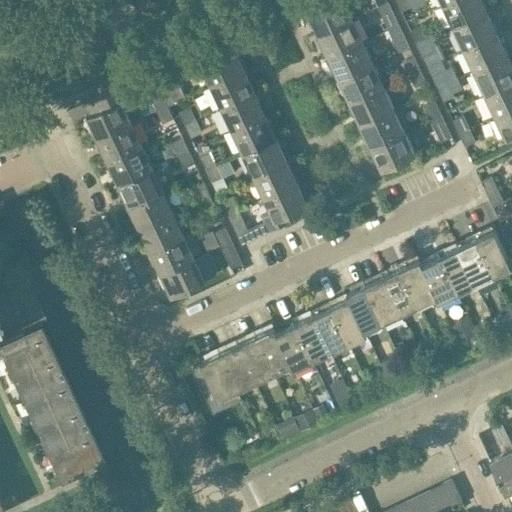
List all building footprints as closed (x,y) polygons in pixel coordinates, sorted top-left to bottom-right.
[(84,0),(83,2),(99,10),(104,0),(84,0)] [(328,0),(307,10),(318,33),(351,17),(343,0),(328,0)] [(396,0),(401,10),(412,5),(409,0),(396,0)] [(446,0),(442,2),(452,25),(486,9),(482,0),(446,0)] [(452,25),(463,47),(497,31),(486,9),(452,25)] [(382,15),(388,28),(398,23),(392,10),(382,15)] [(318,33),(328,55),(362,40),(351,17),(318,33)] [(388,28),(394,40),(404,35),(398,23),(388,28)] [(410,29),(416,42),(427,37),(421,24),(410,29)] [(463,47),(473,69),(507,54),(497,31),(463,47)] [(416,42),(422,54),(433,49),(427,37),(416,42)] [(328,55),(339,78),(373,62),(362,40),(328,55)] [(200,60),(210,83),(244,67),(233,44),(200,60)] [(473,69),(484,92),(511,78),(511,63),(507,54),(473,69)] [(403,59),(409,72),(419,67),(413,55),(403,59)] [(339,78),(349,100),(383,84),(373,62),(339,78)] [(145,77),(154,95),(176,84),(167,66),(145,77)] [(210,83),(221,106),(255,90),(244,67),(210,83)] [(409,72),(415,85),(425,80),(419,67),(409,72)] [(431,74),(437,87),(448,82),(442,69),(431,74)] [(511,78),(484,92),(494,114),(511,106),(511,78)] [(86,114),(97,137),(131,121),(125,108),(135,104),(125,82),(86,101),(91,112),(86,114)] [(437,87),(443,99),(454,94),(448,82),(437,87)] [(179,83),(166,89),(172,102),(185,95),(179,83)] [(349,100),(360,123),(394,107),(383,84),(349,100)] [(156,108),(167,103),(169,102),(164,90),(150,96),(156,108)] [(221,106),(231,128),(265,112),(255,90),(221,106)] [(424,104),(430,117),(430,118),(440,112),(434,99),(424,104)] [(156,108),(162,122),(173,117),(167,103),(156,108)] [(179,110),(185,123),(195,118),(189,105),(179,110)] [(511,106),(494,114),(505,137),(511,134),(511,106)] [(360,123),(370,145),(404,129),(394,107),(360,123)] [(231,128),(242,151),(276,135),(265,112),(231,128)] [(430,118),(441,140),(451,135),(440,112),(430,118)] [(452,119),(458,131),(469,126),(463,113),(452,119)] [(185,123),(191,136),(201,131),(195,118),(185,123)] [(97,137),(108,159),(141,143),(131,121),(97,137)] [(458,131),(464,144),(475,139),(469,126),(458,131)] [(370,145),(381,168),(415,152),(404,129),(370,145)] [(242,151),(253,173),(286,157),(276,135),(242,151)] [(171,141),(178,154),(188,148),(182,136),(171,141)] [(108,159),(118,182),(152,166),(141,143),(108,159)] [(178,154),(184,166),(194,161),(188,148),(178,154)] [(200,155),(206,168),(217,163),(210,150),(200,155)] [(253,173),(263,195),(297,180),(286,157),(253,173)] [(206,168),(212,180),(223,175),(217,163),(206,168)] [(118,182),(129,204),(162,188),(152,166),(118,182)] [(481,179),(487,192),(497,187),(491,174),(481,179)] [(193,185),(199,199),(209,193),(203,180),(193,185)] [(262,214),(269,230),(285,222),(282,215),(308,203),(297,180),(263,195),(270,211),(262,214)] [(487,192),(493,205),(503,200),(497,187),(487,192)] [(129,204),(139,226),(173,211),(162,188),(129,204)] [(199,199),(205,211),(215,206),(209,193),(199,199)] [(221,199),(227,212),(237,207),(232,194),(221,199)] [(227,212),(241,242),(252,238),(237,207),(227,212)] [(139,226),(150,249),(184,233),(173,211),(139,226)] [(511,219),(502,224),(508,237),(511,234),(511,219)] [(214,230),(220,243),(231,238),(224,225),(214,230)] [(475,235),(493,272),(511,263),(494,227),(475,235)] [(150,249),(160,271),(194,255),(184,233),(150,249)] [(457,244),(475,280),(493,272),(475,235),(457,244)] [(220,243),(231,266),(241,261),(231,238),(220,243)] [(439,252),(457,289),(475,280),(457,244),(439,252)] [(436,293),(438,298),(457,289),(439,252),(422,261),(421,261),(436,293)] [(160,271),(171,294),(205,278),(194,255),(160,271)] [(418,301),(436,293),(421,261),(422,261),(419,256),(401,265),(418,301)] [(383,273),(400,310),(418,301),(401,265),(383,273)] [(365,282),(382,318),(400,310),(383,273),(365,282)] [(0,349),(54,464),(58,463),(63,473),(97,457),(101,455),(102,455),(96,444),(97,443),(95,439),(95,440),(85,418),(84,414),(83,414),(73,393),(73,392),(72,389),(71,389),(61,367),(60,363),(59,364),(49,342),(50,342),(48,338),(47,338),(38,318),(45,315),(28,279),(2,291),(7,303),(0,306),(0,349)] [(346,290),(348,295),(349,295),(364,327),(364,326),(382,318),(365,282),(346,290)] [(330,303),(348,340),(366,331),(364,326),(364,327),(349,295),(348,295),(330,303)] [(312,312),(329,349),(348,340),(330,303),(312,312)] [(294,320),(311,357),(329,349),(312,312),(294,320)] [(276,329),(290,361),(293,366),(311,357),(294,320),(277,329),(276,329)] [(256,333),(273,369),(290,361),(276,329),(277,329),(274,324),(256,333)] [(237,341),(255,378),(273,369),(256,333),(237,341)] [(219,350),(237,386),(255,378),(237,341),(219,350)] [(201,358),(218,395),(237,386),(219,350),(201,358)] [(499,477),(506,492),(511,488),(511,443),(502,422),(492,427),(503,453),(490,459),(499,477)] [(452,476),(441,482),(451,503),(462,498),(452,476)] [(441,482),(430,487),(440,509),(451,503),(441,482)] [(418,493),(427,511),(431,511),(437,510),(440,509),(430,487),(418,493)] [(407,498),(413,511),(427,511),(418,493),(407,498)] [(358,511),(350,494),(339,499),(345,511),(358,511)] [(395,503),(399,511),(413,511),(407,498),(395,503)] [(385,511),(399,511),(395,503),(384,509),(385,511)]
